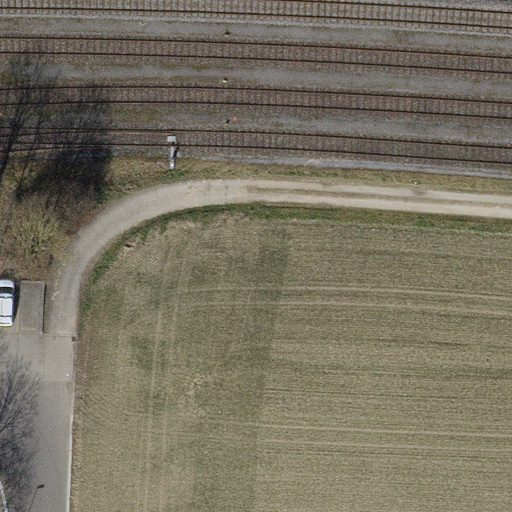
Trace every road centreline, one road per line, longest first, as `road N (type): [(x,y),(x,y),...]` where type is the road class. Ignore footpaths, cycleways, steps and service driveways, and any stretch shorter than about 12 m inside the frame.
road 1 (track): [(46,364),(72,268),(111,212),(171,191),(268,188),(511,207)]
road 2 (unclassified): [(39,511),(46,364)]
